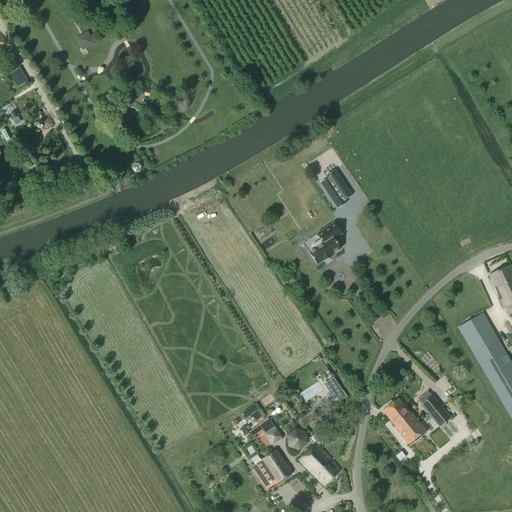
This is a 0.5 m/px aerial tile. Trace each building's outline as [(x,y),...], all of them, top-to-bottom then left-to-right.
[(92,42),(88,34),(86,34),(78,38),(77,40),(82,48),(84,49),(92,44),(92,42)] [(140,170),(141,168),(140,166),(139,165),(138,164),(136,164),(134,164),(133,165),(132,167),(132,168),(132,170),(133,171),(135,172),(136,173),(138,172),(139,171),(140,170)] [(328,178),(320,183),(337,209),(346,203),(344,200),(352,196),(335,170),(326,176),(328,178)] [(312,245),(315,249),(308,253),(317,266),(323,262),(323,263),(333,257),(332,255),(341,250),(335,240),(343,235),(334,222),(316,234),(320,240),(312,245)] [(511,267),(511,265),(489,275),(504,309),(511,305),(511,267)] [(511,420),(511,419),(511,365),(482,314),(458,329),(511,420)] [(346,397),(342,391),(336,396),(339,401),(346,397)] [(430,416),(441,407),(432,396),(421,405),(430,416)] [(395,426),(401,421),(404,425),(407,423),(414,418),(411,413),(409,414),(397,399),(382,411),(395,426)] [(441,407),(430,416),(439,427),(450,419),(441,407)] [(271,446),(282,438),(267,417),(256,425),(271,446)] [(425,431),(423,429),(414,418),(407,423),(404,425),(401,421),(395,426),(394,427),(408,445),(413,441),(415,443),(422,437),(420,435),(425,431)] [(299,460),(310,472),(324,487),(338,472),(340,470),(316,444),(299,460)] [(251,467),(254,472),(266,490),(291,474),(275,451),(251,467)] [(401,452),(396,456),(400,461),(405,457),(401,452)]
